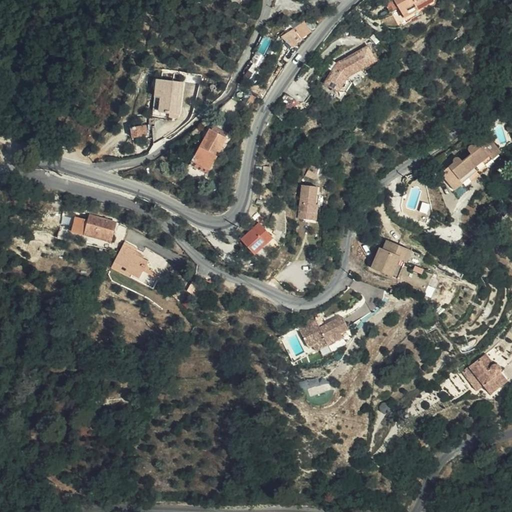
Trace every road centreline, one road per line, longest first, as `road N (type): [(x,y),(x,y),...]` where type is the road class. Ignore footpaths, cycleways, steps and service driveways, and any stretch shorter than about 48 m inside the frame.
road 1 (unclassified): [(7,168),(145,209),(199,260),(295,303),(314,301),(329,290),(368,204),(395,172),(511,95)]
road 2 (tertiary): [(353,0),(277,90),(251,147),(236,217),(201,223),(146,193),(50,162),(7,168)]
road 3 (unclassified): [(91,511),(235,511)]
road 4 (unclassified): [(416,511),(435,468),(455,449),(511,428)]
